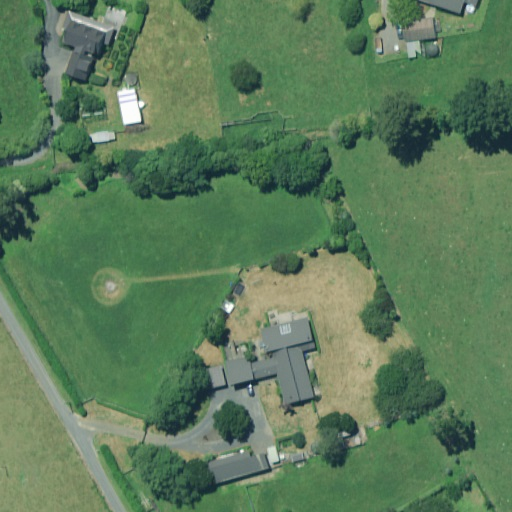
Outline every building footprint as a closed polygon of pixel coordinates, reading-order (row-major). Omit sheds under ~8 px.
[(469,0),(423,0),(464,14),(469,0)] [(122,27),(73,13),(70,26),(65,42),(79,46),(71,74),(91,81),(100,53),(113,57),(122,27)] [(420,51),(419,42),(440,39),(438,19),(407,22),(409,42),(410,52),(420,51)] [(148,121),(142,89),(123,93),(129,125),(148,121)] [(119,141),(118,132),(93,135),(93,143),(119,141)] [(319,341),(313,319),(266,330),(273,360),(256,364),(254,356),(231,362),(237,386),(282,374),(289,405),(319,398),(305,344),(319,341)] [(248,460),(246,454),(212,463),(218,485),(267,472),(262,456),(248,460)] [(304,463),(304,455),(286,457),(287,464),(304,463)]
